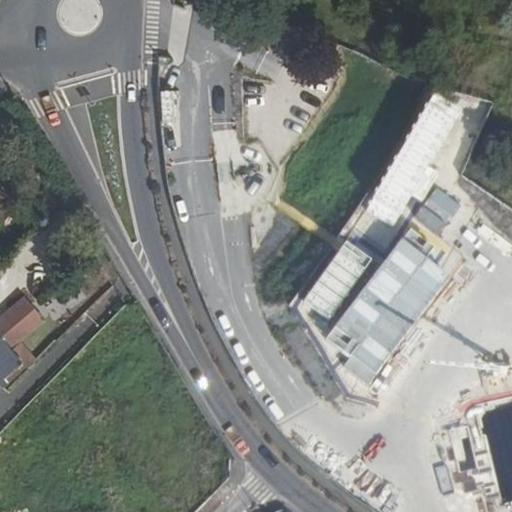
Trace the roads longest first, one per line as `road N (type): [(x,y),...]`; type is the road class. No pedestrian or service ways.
road 1 (tertiary): [(164,278),(117,150),(109,29),(87,0)]
road 2 (tertiary): [(164,278),(138,154),(136,0)]
road 3 (tertiary): [(83,0),(83,94),(100,205)]
road 4 (residential): [(0,405),(130,276)]
road 5 (tertiary): [(0,59),(42,90),(100,205)]
road 6 (tertiary): [(130,276),(217,413)]
road 7 (tertiary): [(217,413),(164,278)]
road 8 (tertiary): [(217,413),(266,474),(312,511)]
